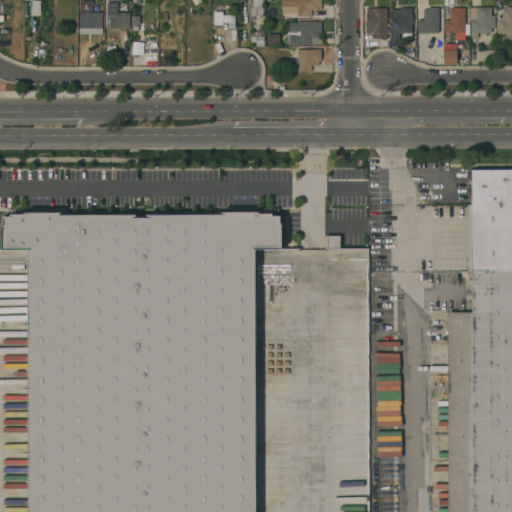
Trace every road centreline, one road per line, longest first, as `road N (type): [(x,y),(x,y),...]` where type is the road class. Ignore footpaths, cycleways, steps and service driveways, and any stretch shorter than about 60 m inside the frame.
road 1 (secondary): [(349,108),(82,110)]
road 2 (residential): [(0,68),(16,76),(248,76)]
road 3 (secondary): [(0,140),(223,138)]
road 4 (secondary): [(349,137),(511,137)]
road 5 (secondary): [(505,108),(349,108)]
road 6 (residential): [(352,0),(349,137)]
road 7 (secondary): [(223,138),(349,137)]
road 8 (residential): [(511,77),(387,76)]
